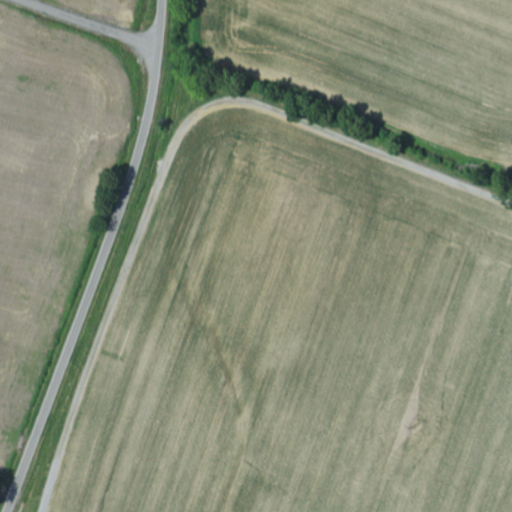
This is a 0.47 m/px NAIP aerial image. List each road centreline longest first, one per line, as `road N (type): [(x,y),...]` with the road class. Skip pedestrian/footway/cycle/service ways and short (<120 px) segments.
road 1 (tertiary): [(8,511),(137,161),(163,0)]
road 2 (residential): [(16,0),(159,48)]
